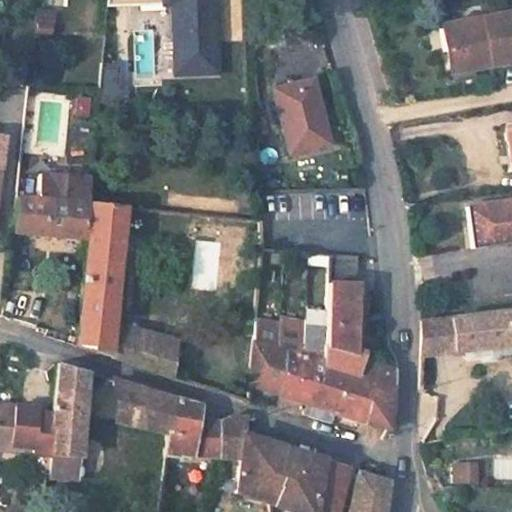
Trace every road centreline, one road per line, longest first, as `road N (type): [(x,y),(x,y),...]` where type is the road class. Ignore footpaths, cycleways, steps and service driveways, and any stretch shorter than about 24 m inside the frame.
road 1 (tertiary): [(333,0),(397,283),(402,454)]
road 2 (residential): [(402,454),(0,328)]
